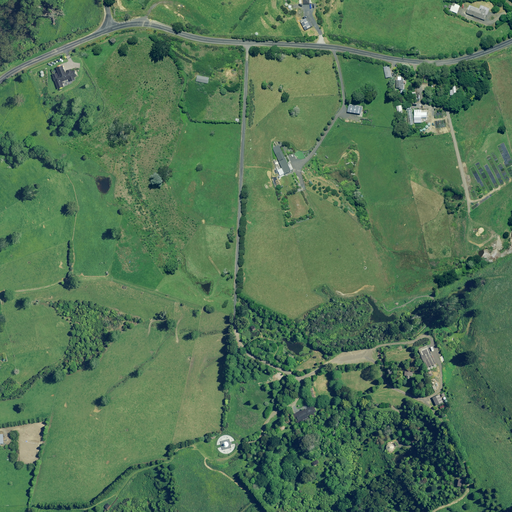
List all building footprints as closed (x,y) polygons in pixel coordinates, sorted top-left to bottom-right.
[(457,13),(460,6),(453,3),(452,6),(451,5),(449,10),(457,13)] [(481,8),(480,11),(470,7),(469,10),(468,10),(466,13),(484,20),(486,15),(484,14),(486,10),(481,8)] [(310,21),(308,22),(305,18),(300,22),(305,30),(312,26),(310,21)] [(68,72),(66,73),(63,65),(56,68),(59,75),(58,76),(56,73),(52,75),(58,89),(64,86),(62,82),(70,79),(71,81),(75,80),(74,77),(77,76),(75,70),(72,71),(71,69),(67,71),(68,72)] [(385,78),(391,77),(389,66),(383,67),(385,78)] [(207,83),(209,77),(197,75),(196,81),(207,83)] [(360,114),(361,106),(348,104),(347,112),(360,114)] [(427,112),(421,112),(421,110),(414,110),(414,122),(414,123),(421,123),(421,118),(427,117),(427,112)] [(289,163),(287,164),(279,145),(273,148),(284,174),(291,171),(292,170),(289,163)] [(419,352),(423,361),(426,367),(435,363),(434,361),(433,359),(432,357),(431,354),(429,350),(428,348),(424,350),(419,352)] [(409,376),(412,376),(412,372),(404,371),(403,375),(406,375),(406,379),(409,379),(409,376)] [(440,395),(432,398),(433,400),(434,402),(435,404),(436,406),(443,403),(440,395)] [(295,413),(294,413),(299,423),(309,418),(307,416),(311,414),(313,417),(315,416),(313,413),(315,412),(315,411),(312,406),(305,409),(304,408),(295,413)] [(385,448),(386,450),(387,450),(388,451),(389,451),(391,450),(392,450),(392,449),(393,448),(393,447),(395,446),(393,443),(391,444),(389,443),(388,443),(387,444),(386,445),(385,446),(385,447),(385,448)]
